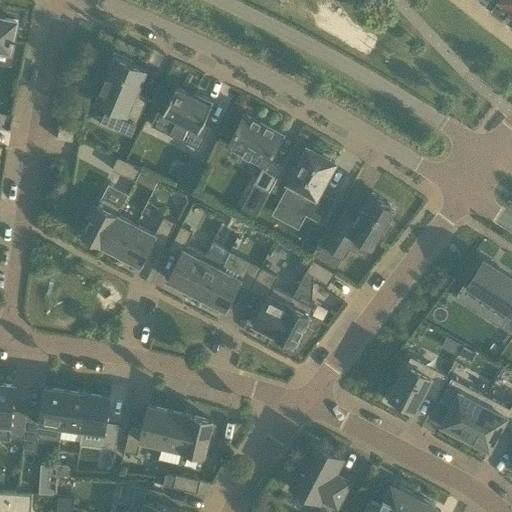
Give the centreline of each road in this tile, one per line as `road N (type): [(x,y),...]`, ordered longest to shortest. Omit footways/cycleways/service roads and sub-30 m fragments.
road 1 (residential): [(80,0),(271,81),(462,201)]
road 2 (residential): [(8,343),(42,74),(61,0)]
road 3 (residential): [(494,160),(370,77),(217,0)]
road 4 (residential): [(300,404),(144,363),(8,343)]
road 5 (residential): [(300,404),(462,201)]
road 6 (residential): [(494,511),(460,485),(300,404)]
road 7 (residential): [(228,511),(263,438),(300,404)]
